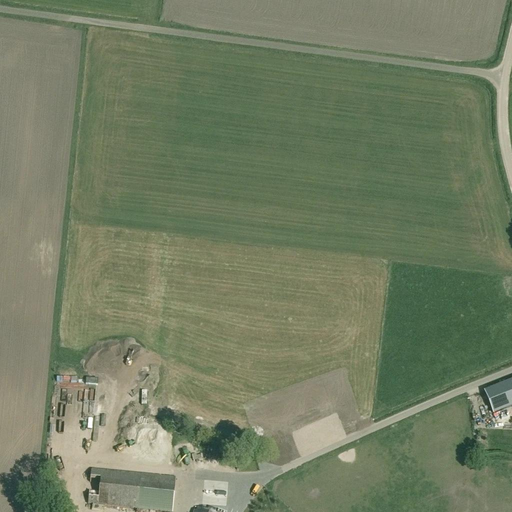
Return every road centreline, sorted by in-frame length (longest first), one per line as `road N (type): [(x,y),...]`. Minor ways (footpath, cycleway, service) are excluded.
road 1 (unclassified): [(505,75),(0,11)]
road 2 (unclassified): [(298,464),(511,371)]
